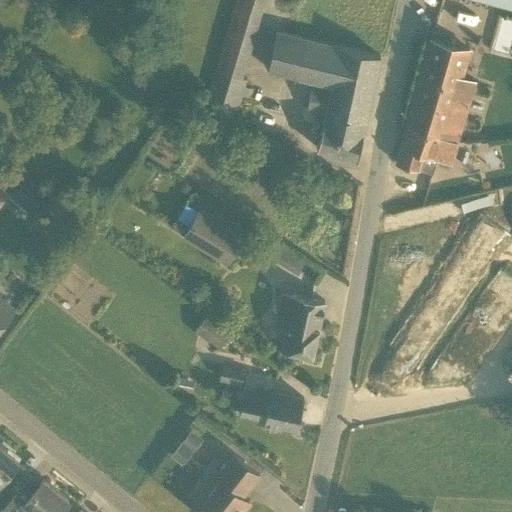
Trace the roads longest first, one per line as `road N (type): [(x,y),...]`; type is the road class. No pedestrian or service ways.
road 1 (residential): [(313,511),(412,0)]
road 2 (residential): [(133,511),(0,403)]
